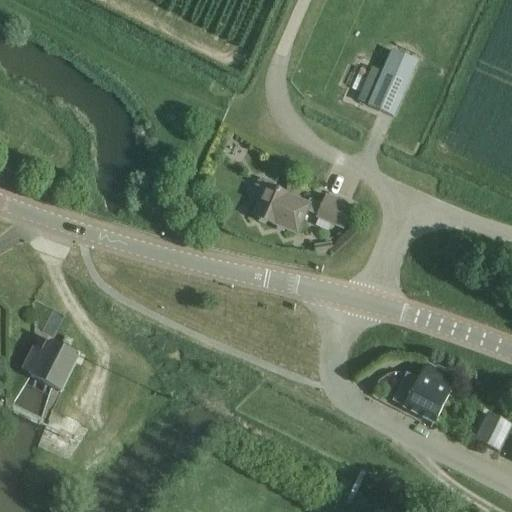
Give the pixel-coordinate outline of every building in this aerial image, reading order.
[(418,64),(391,52),(382,74),(367,107),(393,119),(418,64)] [(361,95),(357,103),(367,107),(382,74),(372,70),(367,81),(361,95)] [(254,200),(260,203),(253,218),(297,236),(307,212),(318,217),(317,219),(343,230),(352,210),(326,199),(322,208),(310,203),(308,206),(274,191),(273,186),(262,182),(257,184),(252,194),(254,200)] [(331,245),(314,248),(315,257),(333,254),(331,245)] [(50,388),(61,394),(80,357),(48,342),(42,354),(34,350),(23,373),(30,376),(29,378),(50,388)] [(426,366),(403,410),(433,425),(456,382),(426,366)] [(391,385),(384,395),(396,402),(402,392),(391,385)] [(496,453),(509,427),(489,417),(476,443),(496,453)]
